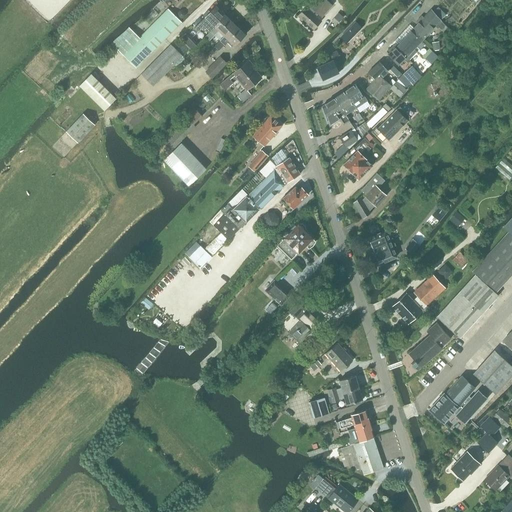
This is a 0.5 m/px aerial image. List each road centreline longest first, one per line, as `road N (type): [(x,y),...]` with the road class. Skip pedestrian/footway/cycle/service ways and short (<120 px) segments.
road 1 (unclassified): [(431,511),(297,109)]
road 2 (residential): [(428,0),(349,83),(297,109)]
road 3 (unknown): [(314,160),(201,289)]
